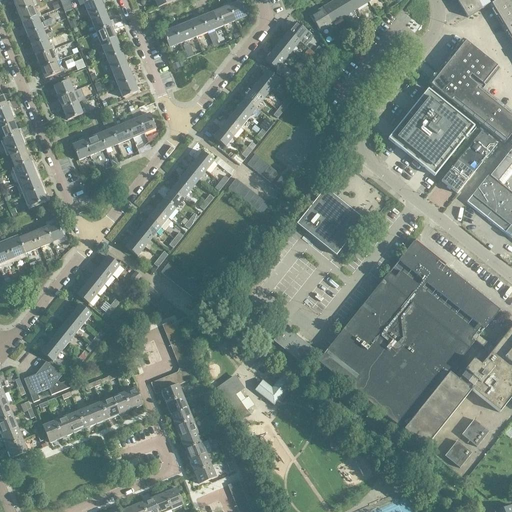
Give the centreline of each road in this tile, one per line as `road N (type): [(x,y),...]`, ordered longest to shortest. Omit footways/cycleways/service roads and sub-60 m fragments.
road 1 (residential): [(511,274),(376,169),(365,145),(367,123),(437,23),(434,0)]
road 2 (residential): [(91,242),(0,27)]
road 3 (residential): [(71,511),(173,469),(162,440),(121,456)]
road 4 (residential): [(184,127),(261,29),(259,0)]
road 5 (residential): [(91,242),(184,127)]
road 6 (residential): [(0,350),(91,242)]
road 7 (residential): [(184,127),(123,0)]
